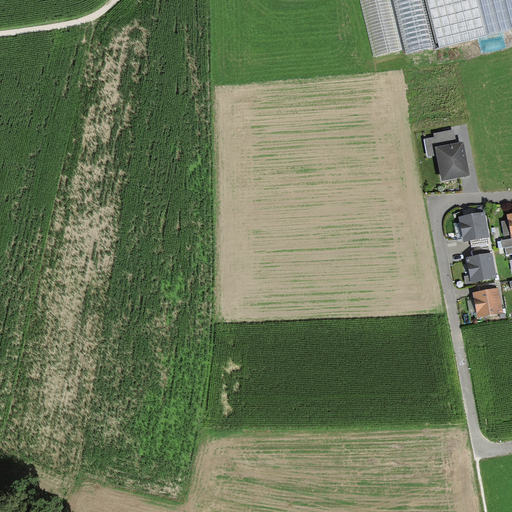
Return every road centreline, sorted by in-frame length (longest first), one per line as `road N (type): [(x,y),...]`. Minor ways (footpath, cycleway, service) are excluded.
road 1 (residential): [(511,446),(476,453),(435,208),(444,200),(511,196)]
road 2 (track): [(115,0),(70,24),(0,34)]
